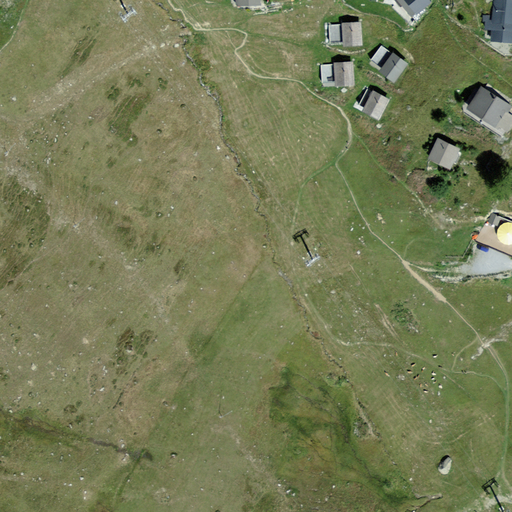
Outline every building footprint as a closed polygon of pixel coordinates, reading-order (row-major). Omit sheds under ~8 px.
[(398,0),(413,16),(429,2),(427,0),(398,0)] [(511,0),(497,0),(495,1),(494,21),(489,21),(489,16),(483,16),(483,21),(486,21),(486,29),(494,29),(493,39),(511,41),(511,0)] [(359,24),(329,25),(330,43),(345,42),(345,45),(360,44),(359,24)] [(405,63),(382,46),(371,60),(384,69),(382,71),(394,79),(405,63)] [(351,63),(321,65),(322,83),(337,82),(337,84),(352,83),(351,63)] [(481,91),(470,109),(497,125),(498,124),(507,129),(511,120),(511,118),(503,113),(507,107),(481,91)] [(387,99),(374,92),(364,111),(377,118),(387,99)] [(439,141),(431,158),(448,166),(456,150),(439,141)] [(511,221),(494,215),(477,241),(510,254),(511,255),(511,221)]
